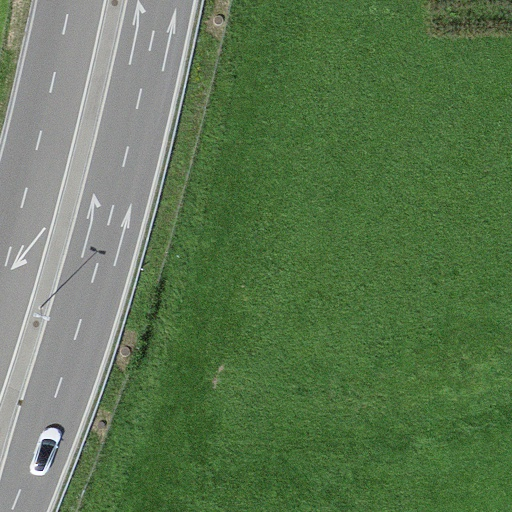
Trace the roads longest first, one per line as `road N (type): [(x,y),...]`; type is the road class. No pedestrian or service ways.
road 1 (trunk): [(22,511),(100,268),(164,0)]
road 2 (trunk): [(70,0),(0,287)]
